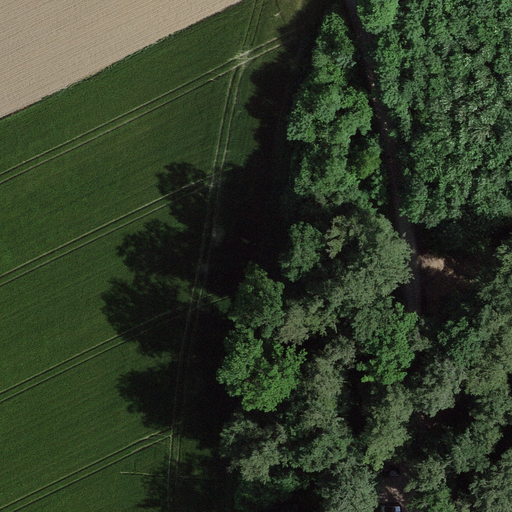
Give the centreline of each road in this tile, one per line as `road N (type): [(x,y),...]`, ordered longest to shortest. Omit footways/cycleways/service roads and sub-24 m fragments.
road 1 (track): [(353,0),(401,203),(413,433)]
road 2 (track): [(511,342),(413,433)]
